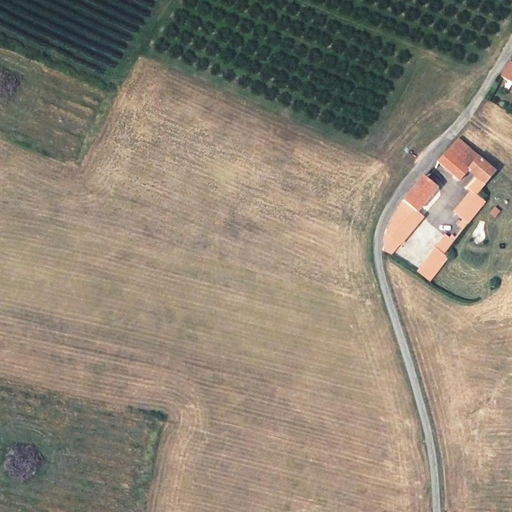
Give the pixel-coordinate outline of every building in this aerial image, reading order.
[(511,61),(510,61),(501,76),(511,82),(511,61)] [(467,187),(470,190),(475,194),(495,171),(458,138),(437,161),(459,180),(467,171),(474,176),(476,177),(475,178),(474,180),(472,181),(471,183),(470,184),(468,186),(467,187)] [(384,249),(392,254),(424,215),(418,210),(437,186),(424,175),(420,180),(412,188),(405,197),(399,206),(393,216),(391,219),(388,225),(386,230),(385,237),(384,243),(384,249)] [(454,212),(462,218),(467,223),(484,201),(475,194),(470,190),(454,212)] [(463,228),(467,223),(462,218),(458,224),(463,228)] [(444,254),(455,238),(451,235),(448,237),(444,234),(419,267),(416,271),(429,281),(448,258),(444,254)]
